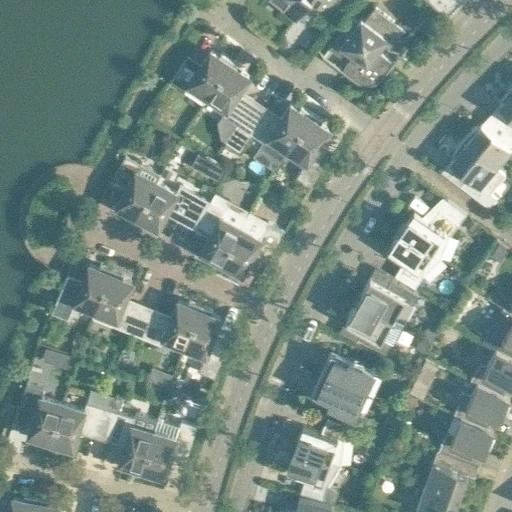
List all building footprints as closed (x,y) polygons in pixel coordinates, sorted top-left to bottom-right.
[(277,0),(284,5),(281,8),(296,18),(309,0),(314,0),(327,9),(333,0),(277,0)] [(333,0),(327,9),(336,16),(348,0),(333,0)] [(352,16),(329,46),(341,55),(347,47),(353,52),(342,67),(315,47),(314,48),(357,80),(360,81),(362,82),(365,83),(368,83),(370,83),(372,82),(376,81),(377,81),(379,79),(381,78),(382,77),(383,75),(408,43),(407,42),(393,60),(378,49),(383,42),(391,48),(405,29),(374,6),(364,19),(361,16),(358,20),(352,16)] [(185,58),(170,79),(185,89),(203,101),(207,94),(232,58),(222,51),(219,55),(211,49),(199,67),(185,58)] [(232,58),(207,94),(227,107),(223,114),(237,123),(251,133),(265,111),(251,102),(237,93),(249,74),(241,69),(243,66),(232,58)] [(511,83),(505,92),(501,98),(502,99),(498,103),(511,116),(511,122),(507,128),(511,132),(511,83)] [(265,111),(251,133),(265,142),(262,146),(281,158),(289,145),(312,112),(301,105),(299,108),(291,102),(279,121),(265,111)] [(312,112),(288,148),(306,160),(296,176),(311,185),(325,164),(316,158),(322,149),(317,146),(329,128),(320,122),(323,119),(312,112)] [(511,132),(507,128),(499,137),(481,122),(478,126),(477,125),(471,130),(462,139),(495,165),(511,147),(511,132)] [(237,123),(227,139),(241,148),(251,133),(237,123)] [(495,165),(462,139),(456,149),(452,155),(453,156),(450,160),(468,175),(460,185),(489,206),(496,197),(490,192),(505,174),(495,165)] [(136,219),(156,180),(160,173),(125,154),(113,177),(128,185),(118,204),(127,209),(124,212),(136,219)] [(214,162),(209,171),(219,177),(225,169),(214,162)] [(168,207),(198,223),(210,200),(180,184),(176,191),(156,180),(136,219),(147,225),(149,221),(158,226),(168,207)] [(398,227),(441,258),(442,256),(450,234),(466,212),(447,198),(431,221),(415,210),(401,229),(398,227)] [(220,264),(247,216),(227,205),(225,208),(210,200),(198,223),(212,231),(202,250),(211,255),(209,258),(220,264)] [(264,267),(285,229),(269,220),(266,226),(247,216),(220,264),(231,270),(233,267),(242,272),(249,259),(264,267)] [(441,258),(398,227),(397,228),(401,230),(387,249),(404,260),(395,274),(415,286),(423,274),(441,258)] [(461,271),(470,256),(460,250),(451,264),(461,271)] [(488,252),(482,271),(497,275),(502,256),(488,252)] [(96,308),(112,268),(100,263),(99,267),(90,263),(81,284),(66,277),(52,310),(68,317),(75,300),(96,308)] [(124,273),(112,268),(96,308),(117,317),(114,324),(145,337),(154,313),(124,301),(132,280),(123,277),(124,273)] [(356,296),(356,297),(403,324),(414,304),(413,303),(419,293),(391,278),(387,286),(370,276),(359,297),(356,296)] [(403,324),(356,297),(356,298),(358,299),(346,320),(363,329),(358,337),(385,352),(391,342),(393,343),(403,324)] [(185,345),(201,304),(189,299),(188,303),(178,299),(170,320),(154,313),(145,337),(161,343),(164,336),(185,345)] [(213,309),(201,304),(185,345),(205,353),(199,370),(215,377),(224,353),(214,349),(218,339),(213,337),(221,317),(211,313),(213,309)] [(511,313),(509,311),(502,307),(482,341),(495,348),(511,357),(511,313)] [(47,348),(43,359),(55,363),(58,351),(47,348)] [(511,357),(495,348),(486,364),(483,362),(478,364),(470,378),(477,382),(498,392),(498,391),(506,378),(511,381),(511,357)] [(379,371),(374,368),(331,349),(321,370),(364,390),(373,394),(379,371)] [(360,413),(373,394),(364,390),(321,370),(312,391),(355,411),(360,413)] [(162,372),(157,383),(166,387),(171,375),(162,372)] [(507,402),(510,397),(498,391),(498,392),(477,382),(471,394),(464,390),(460,391),(458,395),(460,401),(454,413),(461,416),(482,425),(482,424),(489,411),(500,416),(501,415),(504,417),(510,404),(507,402)] [(50,444),(62,402),(41,395),(43,388),(27,383),(19,407),(35,412),(29,433),(38,436),(37,440),(50,444)] [(79,425),(111,435),(118,411),(86,401),(84,408),(62,402),(50,444),(62,447),(63,444),(73,446),(79,425)] [(141,472),(154,430),(158,418),(136,412),(134,415),(118,411),(111,435),(127,440),(121,461),(130,464),(129,468),(141,472)] [(344,438),(349,424),(327,416),(322,431),(303,424),(295,446),(291,445),(341,464),(341,462),(344,438)] [(491,435),(494,429),(482,424),(482,425),(461,416),(453,433),(450,431),(445,433),(438,448),(466,461),(468,458),(473,444),(485,450),(486,449),(489,450),(495,437),(491,435)] [(180,445),(190,448),(198,424),(181,419),(176,436),(154,430),(141,472),(153,475),(155,472),(164,475),(171,453),(177,455),(180,445)] [(328,483),(341,464),(291,445),(291,446),(295,447),(287,469),(305,476),(301,491),(323,498),(328,483)] [(479,463),(468,458),(466,461),(438,448),(437,448),(425,484),(459,496),(467,473),(474,475),(479,463)] [(453,511),(459,496),(425,484),(415,511),(453,511)] [(329,511),(332,501),(300,493),(296,506),(296,507),(287,506),(279,509),(275,511),(329,511)] [(33,511),(37,496),(24,494),(23,498),(13,496),(10,511),(33,511)] [(49,499),(37,496),(33,511),(56,511),(58,505),(49,503),(49,499)]
